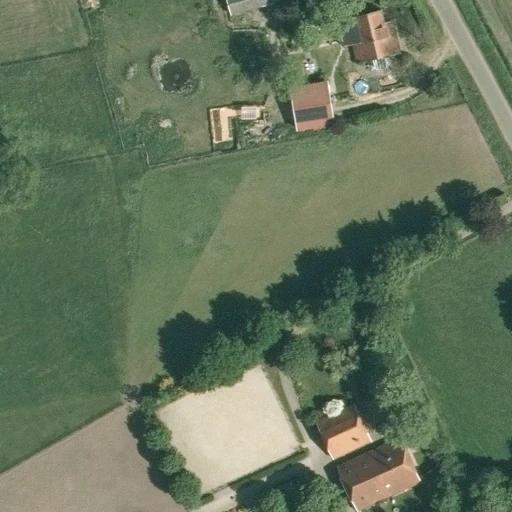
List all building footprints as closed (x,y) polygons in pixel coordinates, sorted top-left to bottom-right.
[(227,0),(231,16),(286,0),(285,0),(227,0)] [(386,56),(391,55),(381,11),(350,18),(356,43),(352,44),(357,62),(372,59),(374,69),(378,70),(386,68),(388,65),(386,56)] [(290,88),(296,132),(335,126),(329,82),(290,88)] [(250,138),(267,131),(264,121),(246,128),(250,138)] [(333,459),(372,441),(355,404),(317,421),(333,459)] [(357,510),(421,481),(401,439),(338,468),(357,510)] [(270,490),(279,511),(315,511),(299,476),(270,490)] [(265,511),(258,500),(250,505),(254,511),(265,511)]
